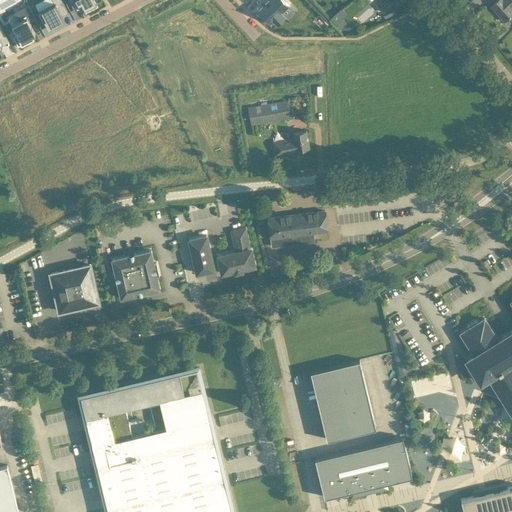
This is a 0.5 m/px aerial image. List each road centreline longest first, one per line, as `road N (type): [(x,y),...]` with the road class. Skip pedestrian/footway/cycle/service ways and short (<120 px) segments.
road 1 (unclassified): [(0,263),(129,202),(469,163),(505,140)]
road 2 (tertiary): [(470,213),(412,251),(315,292),(0,364)]
road 3 (unknown): [(192,320),(159,233),(105,231),(96,212)]
road 4 (residential): [(143,0),(0,75)]
road 5 (unknown): [(10,391),(30,511)]
